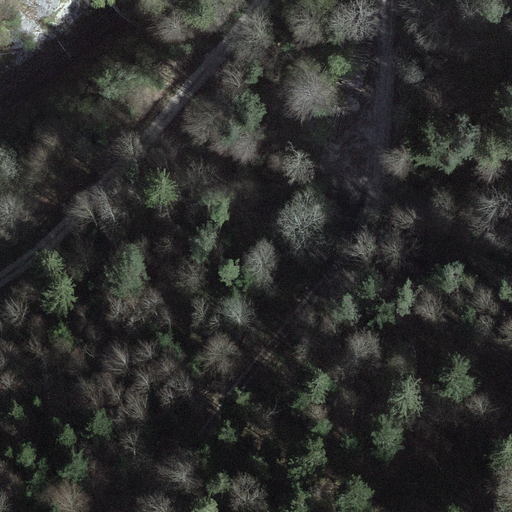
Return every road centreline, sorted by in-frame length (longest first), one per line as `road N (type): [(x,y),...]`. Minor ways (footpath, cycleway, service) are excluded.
road 1 (track): [(141,511),(347,257),(368,218),(387,100),(390,0)]
road 2 (track): [(0,276),(84,207),(256,0)]
